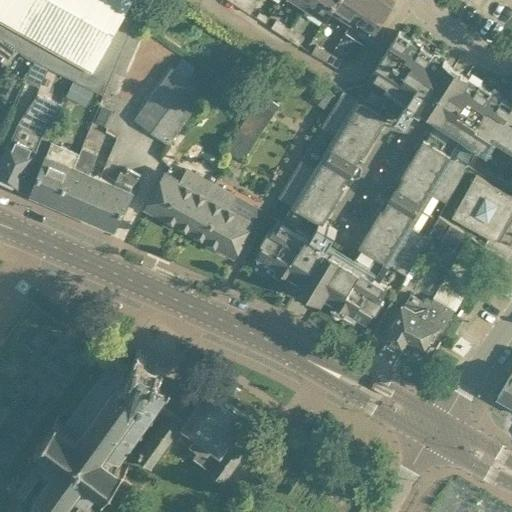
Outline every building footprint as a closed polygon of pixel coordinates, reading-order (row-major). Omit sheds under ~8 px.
[(72,80),(103,95),(105,90),(133,21),(146,0),(0,0),(0,37),(17,50),(34,61),(49,69),(72,80)] [(253,0),(230,0),(250,13),(257,2),(253,0)] [(337,0),(308,0),(305,5),(326,19),(333,8),(332,8),(337,0)] [(352,21),(366,0),(337,0),(332,8),(333,8),(352,21)] [(395,1),(392,0),(366,0),(352,21),(346,31),(366,45),(395,1)] [(272,27),(286,36),(290,29),(277,20),(272,27)] [(143,29),(133,21),(105,90),(115,94),(143,29)] [(304,38),(290,29),(286,36),(299,45),(304,38)] [(486,149),(511,109),(511,104),(400,31),(356,97),(343,89),(268,214),(278,221),(254,261),(364,327),(388,287),(397,293),(480,145),(486,149)] [(0,37),(0,58),(7,64),(17,50),(0,37)] [(313,53),(327,60),(331,53),(317,45),(313,53)] [(345,61),(331,53),(327,60),(341,68),(345,61)] [(34,61),(25,83),(39,89),(49,69),(34,61)] [(168,143),(205,94),(172,69),(135,118),(168,143)] [(61,104),(35,94),(17,122),(10,139),(11,139),(4,151),(0,157),(0,179),(17,187),(21,178),(24,180),(47,121),(53,124),(61,104)] [(262,94),(226,149),(243,159),(279,105),(262,94)] [(58,205),(79,154),(52,143),(32,194),(58,205)] [(114,184),(102,179),(87,173),(95,153),(95,152),(93,151),(82,147),(79,154),(58,205),(87,216),(114,228),(125,207),(133,192),(132,192),(140,174),(127,169),(125,173),(120,170),(114,184)] [(160,182),(146,208),(188,231),(213,184),(185,168),(179,180),(165,172),(160,182)] [(511,194),(503,190),(476,175),(453,216),(479,231),(497,241),(497,240),(496,239),(505,225),(510,228),(511,223),(511,215),(510,214),(511,211),(511,194)] [(234,195),(213,184),(188,231),(235,256),(245,237),(254,221),(228,207),(234,195)] [(438,329),(444,333),(456,310),(434,297),(432,300),(427,297),(424,301),(411,293),(402,308),(396,319),(385,339),(388,341),(386,344),(397,350),(399,347),(403,349),(408,340),(420,347),(419,350),(420,353),(425,353),(438,329)] [(180,425),(191,410),(171,395),(172,395),(171,392),(165,392),(153,383),(161,370),(167,369),(166,365),(160,367),(141,353),(141,348),(137,348),(137,354),(129,365),(115,355),(115,352),(112,352),(112,355),(107,363),(104,360),(102,363),(105,365),(96,377),(93,375),(92,377),(94,380),(85,392),(82,390),(81,392),(84,394),(75,406),(72,404),(71,406),(73,409),(64,422),(60,420),(59,415),(56,416),(57,420),(39,444),(35,444),(36,447),(39,447),(44,450),(35,462),(32,461),(30,462),(33,465),(24,477),(22,476),(21,477),(23,479),(18,486),(15,486),(15,488),(17,488),(20,497),(16,508),(13,509),(14,511),(16,511),(17,511),(91,511),(94,508),(93,506),(92,507),(91,505),(92,504),(90,502),(99,490),(103,493),(104,496),(107,496),(106,492),(111,486),(127,498),(136,487),(119,474),(123,469),(127,467),(127,464),(123,465),(119,462),(128,450),(131,451),(132,449),(130,447),(139,435),(141,436),(143,434),(141,432),(150,420),(153,421),(154,419),(152,418),(150,417),(157,408),(167,415),(136,457),(150,467),(180,425)] [(511,373),(498,396),(511,404),(511,373)] [(180,425),(195,436),(189,445),(197,450),(193,457),(210,469),(209,470),(223,481),(246,450),(232,440),(250,417),(208,387),(191,410),(180,425)]
